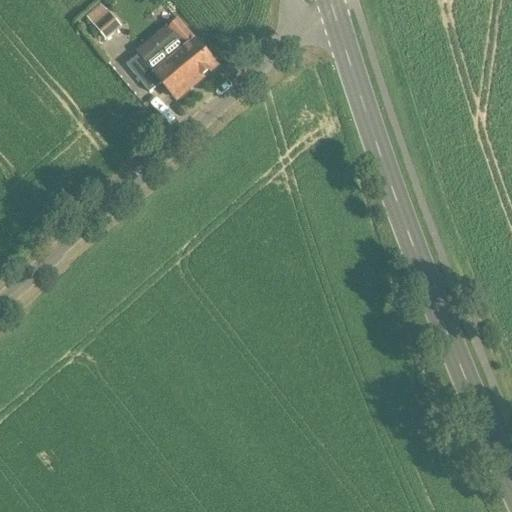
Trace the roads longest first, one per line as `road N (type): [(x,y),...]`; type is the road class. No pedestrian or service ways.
road 1 (tertiary): [(511,490),(408,237),(337,21)]
road 2 (residential): [(337,21),(0,315)]
